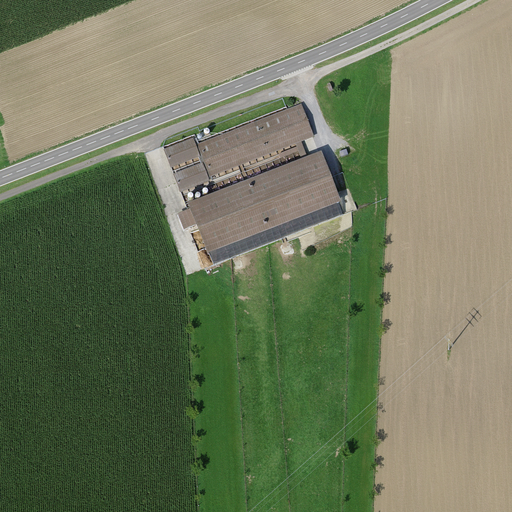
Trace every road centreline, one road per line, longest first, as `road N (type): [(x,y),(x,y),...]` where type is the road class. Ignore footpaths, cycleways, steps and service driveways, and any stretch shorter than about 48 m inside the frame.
road 1 (track): [(0,198),(301,83),(476,0)]
road 2 (primary): [(435,0),(294,65),(0,178)]
